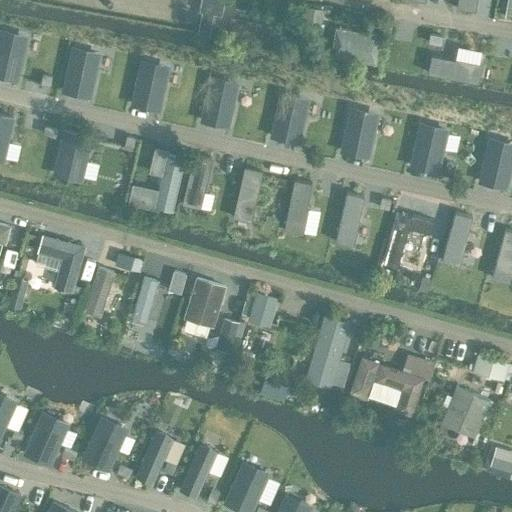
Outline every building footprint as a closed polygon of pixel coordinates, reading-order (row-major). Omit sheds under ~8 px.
[(457,0),(457,6),(475,9),(476,0),(457,0)] [(306,6),(305,17),(321,19),(323,9),(306,6)] [(232,18),(229,32),(268,40),(271,26),(246,21),(248,15),(240,13),(238,19),(232,18)] [(331,54),(375,61),(379,33),(336,26),(331,54)] [(0,32),(0,74),(17,78),(26,39),(0,32)] [(71,50),(62,90),(90,96),(98,56),(71,50)] [(429,60),(426,72),(477,82),(480,66),(454,61),(455,59),(430,54),(429,58),(429,60)] [(139,63),(131,103),(158,109),(167,69),(139,63)] [(209,79),(201,119),(228,124),(237,85),(209,79)] [(279,97),(270,136),(298,142),(306,103),(279,97)] [(349,110),(341,149),(368,155),(377,116),(349,110)] [(0,112),(0,153),(4,154),(13,115),(0,112)] [(419,125),(410,164),(438,170),(446,131),(419,125)] [(64,128),(55,168),(83,174),(91,134),(64,128)] [(143,138),(140,151),(152,154),(154,147),(155,141),(143,138)] [(511,145),(488,140),(479,179),(507,185),(511,161),(511,145)] [(132,183),(127,203),(154,209),(155,207),(171,211),(184,157),(167,153),(162,175),(159,189),(132,183)] [(193,156),(182,203),(198,207),(209,159),(193,156)] [(244,169),(233,217),(249,221),(260,173),(244,169)] [(294,178),(284,229),(302,233),(307,208),(305,207),(311,182),(294,178)] [(346,190),(335,240),(353,244),(358,219),(357,219),(362,193),(346,190)] [(434,218),(412,212),(411,215),(398,211),(384,260),(398,264),(409,225),(430,231),(434,218)] [(456,215),(443,264),(458,268),(464,249),(473,252),(477,236),(468,234),(472,220),(456,215)] [(0,238),(4,240),(9,224),(0,221),(0,238)] [(511,228),(505,227),(492,274),(506,278),(511,256),(511,255),(511,228)] [(55,283),(71,288),(84,244),(43,233),(38,249),(63,256),(55,283)] [(5,250),(0,271),(0,273),(10,276),(16,253),(5,250)] [(131,252),(128,263),(136,265),(139,254),(131,252)] [(99,265),(84,307),(99,312),(113,270),(99,265)] [(174,269),(168,287),(180,291),(186,272),(174,269)] [(15,275),(6,304),(18,308),(24,288),(21,287),(23,278),(15,275)] [(144,275),(132,314),(146,318),(157,279),(144,275)] [(212,322),(224,284),(197,275),(185,314),(212,322)] [(422,276),(418,290),(427,292),(430,279),(422,276)] [(248,290),(242,313),(248,315),(248,316),(271,322),(278,297),(256,291),(256,292),(248,290)] [(337,359),(348,320),(325,314),(321,326),(313,352),(316,353),(310,377),(330,382),(331,379),(342,383),(348,362),(337,359)] [(225,316),(220,332),(232,336),(237,320),(225,316)] [(479,351),(474,368),(503,377),(508,360),(479,351)] [(426,362),(427,359),(407,352),(402,368),(381,361),(380,363),(377,362),(378,360),(363,355),(357,370),(350,388),(367,394),(370,384),(373,376),(402,386),(399,394),(395,408),(405,411),(412,414),(425,375),(429,377),(433,365),(426,362)] [(263,379),(259,393),(283,401),(288,387),(263,379)] [(456,384),(441,420),(474,434),(489,398),(456,384)] [(0,394),(0,436),(5,425),(15,403),(15,402),(0,394)] [(40,412),(22,451),(50,463),(59,443),(65,428),(67,424),(40,412)] [(98,418),(81,457),(108,469),(117,450),(123,437),(124,435),(126,431),(98,418)] [(13,430),(9,438),(17,442),(21,434),(13,430)] [(155,433),(136,476),(152,483),(170,443),(167,438),(155,433)] [(199,443),(180,487),(196,494),(215,449),(199,443)] [(496,447),(491,464),(511,470),(511,450),(496,446),(496,447)] [(76,452),(64,447),(61,455),(72,460),(76,452)] [(242,460),(224,499),(252,511),(269,472),(242,460)] [(167,461),(164,469),(172,473),(175,465),(167,461)] [(131,469),(119,464),(116,472),(127,477),(131,469)] [(0,511),(13,511),(15,510),(21,495),(0,485),(0,511)] [(214,502),(219,491),(212,488),(207,499),(214,502)] [(283,496),(276,511),(309,511),(311,509),(283,496)] [(47,511),(76,511),(52,501),(47,511)]
